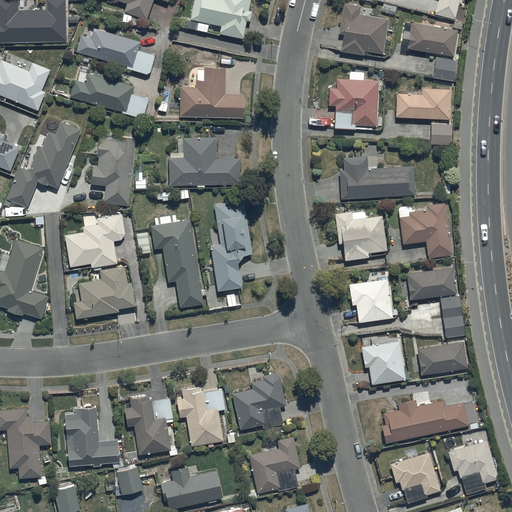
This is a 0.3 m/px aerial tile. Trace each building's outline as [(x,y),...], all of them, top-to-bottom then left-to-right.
[(16,0),(0,0),(0,40),(66,40),(65,0),(46,0),(47,10),(17,10),(16,0)] [(167,0),(116,0),(126,3),(123,12),(146,19),(152,0),(162,0),(167,1),(167,0)] [(193,0),(189,20),(198,22),(196,29),(206,31),(207,24),(210,24),(209,31),(241,38),(245,20),(248,21),(250,11),(247,10),(249,0),(193,0)] [(436,0),(433,14),(454,19),(458,0),(436,0)] [(359,5),(342,2),(337,34),(341,34),(339,51),(363,55),(363,50),(382,52),(387,18),(358,14),(359,5)] [(457,30),(403,21),(398,48),(453,56),(457,30)] [(154,55),(136,50),(139,41),(93,28),(90,38),(80,35),(75,52),(126,65),(125,68),(146,74),(149,71),(154,55)] [(455,60),(435,56),(432,77),(452,80),(455,60)] [(50,69),(31,62),(28,71),(0,59),(0,94),(38,111),(45,92),(41,90),(50,69)] [(203,68),(203,69),(196,69),(196,80),(195,80),(194,88),(179,87),(178,116),(242,118),(242,94),(225,94),(224,67),(203,68)] [(348,71),(348,79),(336,79),(336,89),(328,88),(327,105),(334,105),(333,127),(354,128),(354,125),(375,126),(377,81),(363,80),(363,72),(348,71)] [(147,98),(130,93),(132,85),(86,73),(83,82),(73,80),(68,95),(120,112),(142,118),(147,98)] [(450,89),(421,88),(421,94),(395,93),(394,117),(449,118),(450,89)] [(80,129),(60,121),(55,133),(48,131),(42,146),(38,145),(28,170),(18,166),(5,198),(27,206),(37,181),(46,185),(47,184),(57,188),(80,129)] [(450,123),(430,123),(430,144),(450,144),(450,123)] [(0,167),(9,171),(19,146),(3,140),(5,136),(0,133),(0,167)] [(134,137),(115,136),(114,141),(97,139),(96,156),(98,156),(96,166),(91,165),(89,184),(105,186),(103,203),(127,206),(134,137)] [(169,184),(196,184),(196,187),(203,187),(203,184),(239,183),(239,158),(215,158),(215,137),(182,138),(182,152),(169,152),(169,158),(168,158),(169,184)] [(366,156),(341,157),(342,169),(338,170),(339,198),(414,194),(412,165),(366,168),(366,156)] [(243,199),(213,204),(219,244),(209,246),(216,291),(241,287),(236,263),(242,255),(251,254),(243,199)] [(426,257),(450,254),(444,203),(426,205),(426,209),(408,211),(409,216),(398,217),(401,244),(424,241),(426,257)] [(386,250),(381,215),(366,217),(365,209),(333,213),(337,244),(341,243),(344,260),(368,257),(367,253),(386,250)] [(64,234),(69,266),(90,263),(90,267),(116,263),(113,240),(120,239),(124,234),(121,213),(95,217),(96,223),(81,226),(82,231),(64,234)] [(169,215),(158,216),(159,217),(157,218),(156,217),(153,217),(153,220),(152,221),(152,225),(150,225),(153,249),(161,248),(167,282),(174,281),(178,308),(202,304),(188,219),(176,221),(174,214),(171,214),(171,215),(169,216),(169,215)] [(29,290),(42,248),(14,239),(4,271),(0,269),(0,305),(7,308),(6,310),(21,315),(22,313),(40,318),(47,295),(29,290)] [(73,301),(75,318),(118,312),(117,308),(134,306),(130,281),(127,282),(124,266),(98,270),(100,279),(77,282),(80,300),(73,301)] [(405,273),(409,299),(455,293),(452,267),(405,273)] [(355,304),(357,322),(395,317),(394,308),(390,309),(387,279),(348,284),(350,305),(355,304)] [(459,295),(439,297),(444,337),(464,335),(459,295)] [(404,379),(399,340),(360,346),(364,367),(368,366),(370,384),(404,379)] [(416,348),(420,375),(466,367),(462,341),(416,348)] [(231,393),(239,429),(261,424),(262,428),(282,423),(278,406),(285,405),(278,376),(273,373),(261,376),(262,379),(250,382),(251,389),(231,393)] [(178,417),(184,416),(190,446),(222,440),(217,410),(224,408),(220,389),(203,392),(203,390),(199,390),(198,387),(180,390),(182,397),(175,398),(178,417)] [(126,426),(133,425),(138,455),(170,449),(166,422),(173,421),(169,396),(146,400),(146,396),(128,399),(130,406),(123,407),(126,426)] [(477,427),(476,421),(477,420),(473,401),(463,403),(463,401),(444,405),(443,399),(416,405),(415,399),(397,403),(398,409),(382,412),(384,424),(381,425),(384,442),(468,425),(467,423),(468,422),(470,429),(477,427)] [(74,413),(64,414),(68,465),(92,464),(92,466),(99,466),(99,463),(118,462),(116,439),(97,440),(95,405),(74,407),(74,413)] [(0,429),(6,429),(9,468),(18,467),(19,478),(41,476),(38,445),(50,444),(48,420),(31,421),(30,416),(26,416),(25,408),(0,409),(0,429)] [(248,454),(256,492),(277,488),(277,491),(297,486),(294,469),(299,468),(292,436),(275,440),(277,448),(248,454)] [(496,478),(485,440),(447,452),(452,471),(456,469),(459,478),(461,477),(466,494),(485,488),(483,482),(496,478)] [(428,452),(389,463),(394,482),(398,481),(401,489),(403,489),(406,502),(426,496),(425,494),(439,490),(428,452)] [(136,466),(115,471),(121,494),(142,489),(136,466)] [(168,510),(222,497),(215,470),(189,476),(186,466),(169,470),(171,479),(159,482),(163,502),(165,501),(168,510)] [(53,490),(57,511),(66,511),(79,509),(73,485),(53,490)] [(309,511),(307,503),(284,508),(284,511),(309,511)]
